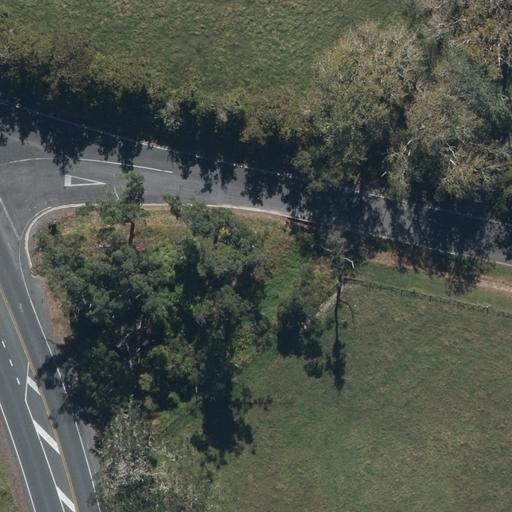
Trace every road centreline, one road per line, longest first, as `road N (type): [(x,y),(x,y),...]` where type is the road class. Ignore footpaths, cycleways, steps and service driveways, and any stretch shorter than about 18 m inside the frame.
road 1 (unclassified): [(511,248),(122,164),(0,167)]
road 2 (secondary): [(77,511),(0,284)]
